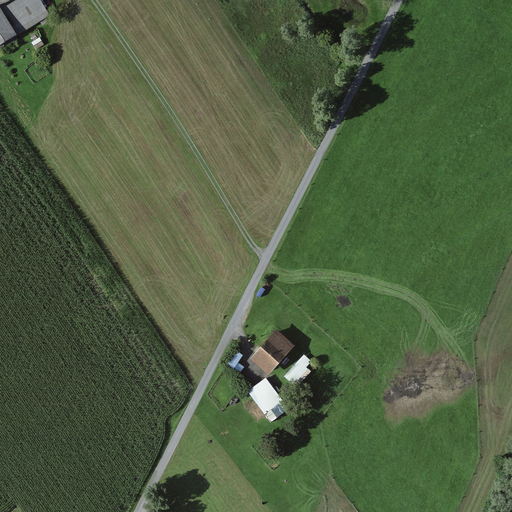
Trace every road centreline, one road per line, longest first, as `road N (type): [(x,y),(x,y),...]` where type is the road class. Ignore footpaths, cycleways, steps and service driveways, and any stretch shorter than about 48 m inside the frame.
road 1 (unclassified): [(138,511),(398,0)]
road 2 (track): [(265,260),(91,0)]
